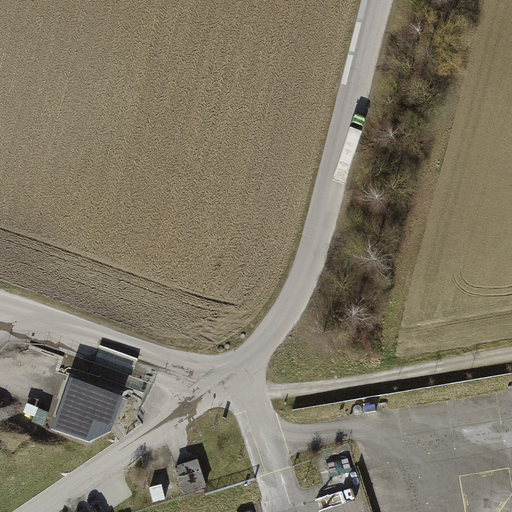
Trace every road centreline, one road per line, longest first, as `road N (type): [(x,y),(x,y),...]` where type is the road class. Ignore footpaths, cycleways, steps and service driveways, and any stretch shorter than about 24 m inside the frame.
road 1 (track): [(231,377),(269,393),(511,353)]
road 2 (track): [(0,312),(231,377)]
